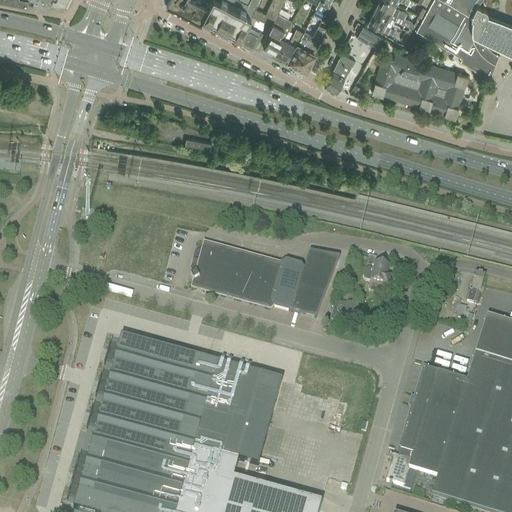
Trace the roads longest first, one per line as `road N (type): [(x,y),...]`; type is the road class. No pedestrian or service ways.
road 1 (primary): [(98,72),(511,199)]
road 2 (primary): [(511,173),(107,49)]
road 3 (unclassified): [(396,365),(33,265)]
road 4 (residential): [(511,154),(336,104),(306,88)]
road 5 (unclassified): [(511,276),(465,264),(422,272),(396,365)]
road 6 (residential): [(306,88),(157,10),(155,0)]
road 7 (tertiary): [(78,65),(43,228)]
road 8 (tertiary): [(43,228),(98,72)]
road 9 (unclassified): [(356,511),(396,365)]
road 10 (tertiary): [(0,395),(33,265)]
